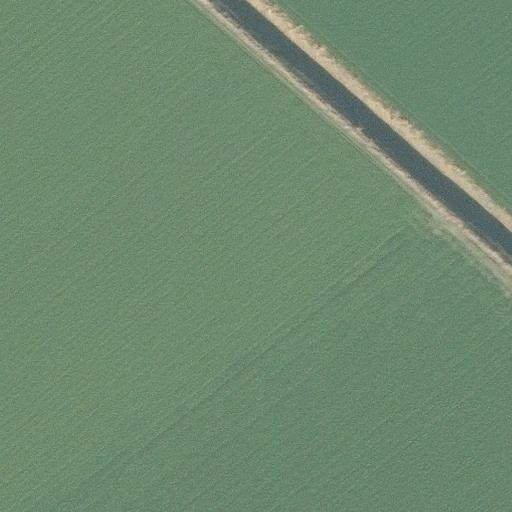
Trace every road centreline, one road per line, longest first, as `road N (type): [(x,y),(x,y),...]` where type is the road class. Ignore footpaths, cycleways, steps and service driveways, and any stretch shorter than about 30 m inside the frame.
road 1 (track): [(511,285),(181,0)]
road 2 (track): [(511,215),(264,0)]
